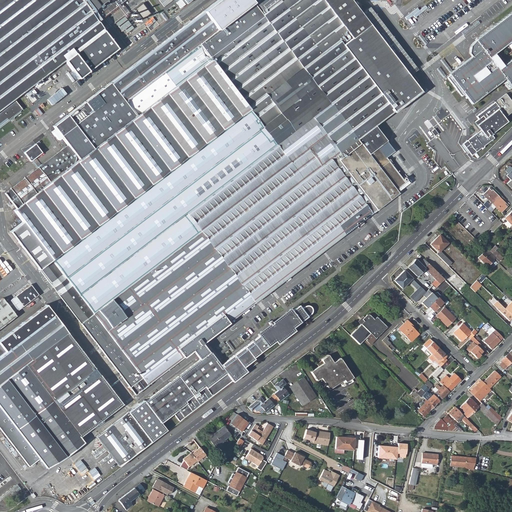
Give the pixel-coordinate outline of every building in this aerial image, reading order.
[(102,16),(88,0),(0,0),(0,124),(21,108),(13,98),(62,59),(75,77),(115,46),(95,20),(102,16)] [(217,0),(111,82),(126,100),(5,193),(14,210),(23,221),(11,231),(67,304),(81,323),(136,394),(193,350),(202,343),(221,329),(280,284),(332,244),(399,193),(396,189),(404,183),(385,157),(395,150),(387,139),(375,124),(393,111),(421,89),(407,71),(415,65),(368,2),(359,9),(352,0),(217,0)] [(88,0),(102,16),(121,0),(88,0)] [(140,12),(152,27),(162,19),(150,4),(140,12)] [(511,87),(511,86),(511,11),(467,44),(471,50),(469,52),(472,57),(446,75),(461,95),(464,93),(472,103),(506,79),(511,87)] [(120,25),(123,32),(132,28),(129,21),(120,25)] [(471,151),(481,144),(482,145),(484,144),(483,142),(494,134),(492,132),(510,119),(507,114),(511,110),(511,98),(506,90),(495,99),(500,106),(486,116),(483,113),(479,116),(478,115),(474,118),(480,126),(462,140),(469,149),(471,151)] [(466,100),(459,106),(465,113),(471,107),(466,100)] [(469,149),(462,140),(459,142),(466,151),(469,149)] [(31,161),(43,152),(36,143),(24,151),(31,161)] [(486,201),(483,204),(487,208),(498,196),(492,189),(491,191),(489,189),(483,194),(488,199),(491,202),(488,204),(486,201)] [(505,203),(498,196),(487,208),(491,212),(496,207),(496,208),(501,213),(508,205),(506,203),(505,203)] [(502,223),(499,220),(490,229),(493,232),(502,223)] [(430,244),(438,252),(440,250),(447,243),(439,235),(430,244)] [(499,248),(496,245),(490,251),(500,261),(503,257),(496,250),(499,248)] [(452,263),(440,250),(438,252),(441,256),(440,257),(449,266),(452,263)] [(493,260),(497,263),(498,262),(500,261),(490,251),(488,252),(487,251),(485,252),(484,251),(478,258),(488,266),(493,260)] [(436,281),(439,284),(444,279),(443,278),(440,276),(432,268),(424,259),(419,263),(415,259),(407,267),(411,271),(416,276),(420,273),(421,274),(425,271),(423,269),(424,269),(436,281)] [(491,269),(497,263),(493,260),(488,266),(491,269)] [(401,288),(412,279),(404,270),(393,280),(401,288)] [(453,278),(450,282),(457,289),(464,282),(457,274),(455,276),(456,277),(454,279),(453,278)] [(417,290),(409,297),(415,302),(425,292),(413,280),(411,283),(417,290)] [(474,292),(481,285),(477,280),(470,287),(474,292)] [(431,285),(434,289),(439,284),(436,281),(431,285)] [(30,284),(11,299),(18,308),(38,293),(30,284)] [(423,305),(426,308),(428,306),(438,297),(440,295),(437,292),(434,295),(428,289),(422,295),(425,298),(428,301),(423,305)] [(3,297),(0,299),(0,327),(17,315),(3,297)] [(438,297),(428,306),(433,312),(443,303),(438,297)] [(509,320),(511,318),(511,315),(508,312),(504,308),(503,306),(500,303),(497,300),(493,304),(497,308),(497,309),(509,320)] [(46,304),(0,339),(0,428),(29,466),(40,457),(48,468),(66,454),(67,456),(83,443),(79,437),(122,404),(46,304)] [(231,380),(232,382),(245,372),(242,367),(253,359),(252,358),(267,347),(267,346),(298,322),(299,323),(313,313),(313,311),(313,310),(313,308),(312,307),(311,306),(309,305),(308,305),(302,309),(298,305),(291,311),(289,309),(257,333),(258,335),(220,365),(213,355),(217,353),(214,349),(209,352),(200,359),(142,403),(141,402),(97,436),(119,466),(166,430),(160,422),(173,413),(178,420),(231,380)] [(450,313),(444,307),(435,315),(447,327),(456,319),(455,318),(457,316),(451,311),(450,313)] [(362,319),(361,320),(365,324),(375,334),(382,326),(374,319),(370,315),(369,315),(368,315),(367,315),(362,320),(362,319)] [(377,317),(374,319),(382,326),(375,334),(378,337),(387,327),(377,317)] [(361,324),(350,335),(359,345),(365,339),(370,344),(378,337),(375,334),(365,324),(361,320),(359,322),(361,324)] [(418,334),(413,329),(412,327),(413,326),(407,320),(398,329),(411,342),(418,334)] [(468,336),(470,339),(473,336),(479,329),(477,327),(475,330),(474,330),(471,332),(462,324),(453,333),(462,342),(468,336)] [(492,349),(503,338),(492,326),(489,329),(493,332),(484,341),(492,349)] [(388,339),(386,336),(382,340),(387,346),(391,343),(387,339),(388,339)] [(477,359),(481,355),(480,354),(485,348),(473,336),(470,339),(473,341),(466,348),(477,359)] [(423,346),(431,354),(438,348),(429,339),(423,346)] [(196,355),(200,359),(209,352),(206,348),(202,343),(193,350),(196,355)] [(438,365),(440,367),(446,360),(445,358),(446,356),(444,354),(443,355),(441,353),(442,352),(438,348),(431,354),(428,358),(432,362),(434,361),(436,359),(440,363),(438,365)] [(511,356),(509,353),(501,361),(502,361),(499,364),(504,369),(511,361),(511,356)] [(319,365),(310,371),(316,380),(321,377),(329,389),(344,379),(345,382),(352,377),(340,358),(333,362),(328,355),(322,358),(322,359),(321,359),(322,360),(322,361),(318,364),(319,365)] [(443,370),(440,367),(432,375),(434,378),(436,376),(443,370)] [(494,370),(483,382),(490,389),(501,377),(494,370)] [(418,376),(425,382),(428,379),(421,372),(418,376)] [(446,375),(439,382),(448,391),(460,380),(453,374),(449,378),(446,375)] [(371,376),(364,383),(369,389),(372,386),(377,381),(371,376)] [(303,377),(289,387),(301,405),(315,396),(303,377)] [(433,385),(428,379),(425,382),(424,383),(429,388),(433,385)] [(274,394),(268,399),(273,405),(276,402),(279,400),(280,401),(287,394),(281,387),(286,383),(282,380),(278,383),(278,382),(274,386),(278,390),(274,393),(274,394)] [(482,398),(491,389),(490,389),(483,382),(481,380),(470,392),(479,401),(483,405),(487,402),(482,398)] [(441,399),(448,391),(439,382),(438,381),(437,382),(438,383),(434,387),(437,390),(435,392),(441,399)] [(426,391),(428,388),(424,384),(420,387),(421,388),(425,392),(422,396),(425,399),(426,399),(433,407),(439,401),(433,395),(432,395),(429,392),(428,393),(426,391)] [(380,403),(383,405),(386,407),(387,408),(399,392),(392,386),(380,403)] [(414,388),(409,394),(411,396),(412,396),(415,392),(417,391),(414,388)] [(420,397),(422,396),(425,392),(421,388),(417,393),(415,392),(412,396),(414,398),(417,394),(420,397)] [(256,401),(248,407),(251,411),(254,409),(256,411),(261,407),(265,412),(273,405),(268,399),(268,398),(264,402),(260,397),(256,400),(256,401)] [(467,417),(478,406),(469,397),(460,407),(464,412),(463,413),(467,417)] [(424,416),(433,407),(426,399),(424,401),(425,402),(421,407),(417,410),(424,416)] [(488,416),(497,425),(500,421),(488,410),(483,405),(481,403),(478,406),(488,416)] [(459,417),(461,419),(475,432),(477,429),(469,421),(454,407),(448,413),(456,420),(459,417)] [(491,407),(488,410),(500,421),(501,418),(491,407)] [(229,424),(235,428),(242,419),(237,414),(229,424)] [(440,418),(435,424),(438,428),(449,429),(461,430),(463,430),(454,423),(446,415),(442,420),(440,418)] [(248,423),(242,419),(235,428),(241,432),(248,423)] [(262,431),(257,428),(254,433),(259,436),(265,440),(273,427),(267,423),(262,431)] [(258,426),(255,424),(248,436),(256,441),(259,436),(254,433),(257,428),(258,426)] [(434,425),(434,429),(440,430),(450,431),(463,432),(464,432),(463,430),(461,430),(449,429),(438,428),(435,424),(434,425)] [(223,426),(208,437),(215,448),(221,444),(220,442),(230,435),(223,426)] [(313,443),(316,433),(312,432),(311,433),(306,431),(303,440),(313,443)] [(329,434),(316,432),(316,433),(313,443),(316,444),(318,445),(328,447),(329,434)] [(262,444),(265,440),(259,436),(256,441),(262,444)] [(354,439),(336,437),(335,452),(343,453),(344,450),(353,450),(354,439)] [(396,448),(396,457),(405,458),(406,444),(397,443),(397,448),(396,448)] [(396,447),(379,446),(378,457),(395,459),(396,457),(396,448),(396,447)] [(204,456),(198,448),(193,451),(181,460),(182,461),(178,467),(185,471),(186,467),(195,461),(196,462),(204,456)] [(261,457),(250,450),(244,459),(256,467),(255,469),(260,472),(260,471),(265,463),(261,461),(262,460),(261,457)] [(288,450),(285,457),(288,458),(292,460),(291,461),(300,465),(301,464),(307,467),(310,466),(310,464),(310,462),(304,459),(305,457),(296,452),(295,453),(288,450)] [(283,461),(285,457),(277,453),(272,464),(283,470),(287,462),(283,461)] [(437,455),(422,453),(421,464),(436,465),(437,455)] [(466,457),(451,456),(450,466),(464,467),(464,469),(473,469),(476,458),(466,457)] [(82,463),(76,467),(89,487),(96,483),(82,463)] [(417,468),(412,467),(409,484),(413,485),(417,468)] [(247,474),(237,468),(234,473),(236,473),(235,476),(233,475),(231,474),(229,479),(241,485),(247,474)] [(328,472),(323,469),(318,479),(332,487),(338,475),(331,471),(330,473),(328,472)] [(361,482),(364,476),(358,472),(355,479),(361,482)] [(68,486),(77,480),(72,474),(64,480),(68,486)] [(202,489),(206,482),(190,474),(188,477),(190,478),(187,484),(185,483),(183,487),(195,493),(199,495),(202,489)] [(157,478),(152,487),(168,495),(168,493),(171,494),(175,487),(157,478)] [(227,487),(224,492),(235,497),(241,485),(229,479),(226,484),(228,485),(230,486),(228,488),(227,487)] [(139,483),(134,488),(140,497),(142,495),(141,493),(144,490),(139,483)] [(340,500),(348,504),(349,502),(355,491),(356,489),(352,487),(351,490),(342,486),(337,497),(341,499),(340,500)] [(137,499),(140,497),(134,488),(131,490),(135,496),(137,499)] [(159,506),(165,495),(153,489),(147,500),(159,506)] [(129,501),(135,496),(131,490),(118,499),(125,510),(131,505),(129,501)] [(355,507),(359,509),(362,503),(360,502),(363,496),(355,491),(349,502),(355,506),(355,507)] [(379,505),(372,501),(366,511),(389,511),(384,509),(383,510),(378,508),(379,506),(379,505)]
